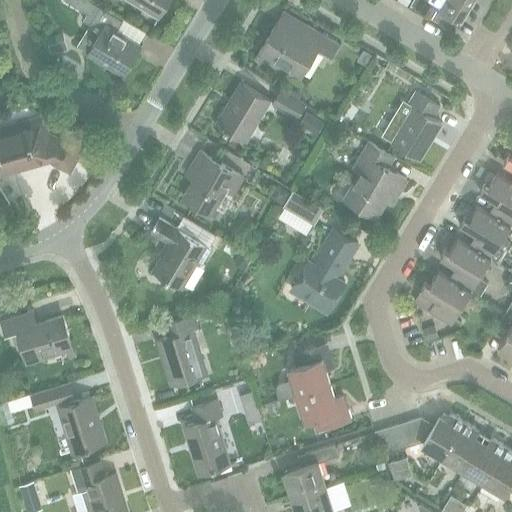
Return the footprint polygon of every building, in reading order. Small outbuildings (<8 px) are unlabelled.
[(87,0),(84,0),(80,8),(87,12),(83,19),(90,23),(85,31),(96,37),(89,49),(88,51),(124,73),(141,45),(116,30),(122,21),(100,7),(87,0)] [(135,0),(159,14),(168,0),(135,0)] [(460,19),(470,0),(412,0),(410,3),(431,15),(437,5),(460,19)] [(276,22),(255,57),(260,60),(264,52),(300,74),(317,46),(330,54),(337,43),(306,24),(299,36),(276,22)] [(59,33),(44,37),(48,53),(64,48),(59,33)] [(144,40),(139,51),(158,59),(162,48),(144,40)] [(231,104),(228,102),(216,121),(245,139),(269,98),(244,83),(231,104)] [(296,115),(304,102),(280,88),(272,101),(296,115)] [(397,109),(382,134),(394,142),(418,156),(440,120),(432,115),(439,104),(414,90),(402,110),(410,114),(409,116),(397,109)] [(316,135),(324,121),(308,111),(299,125),(316,135)] [(2,134),(0,134),(0,169),(34,160),(35,163),(50,158),(69,169),(83,143),(62,132),(58,140),(37,128),(33,129),(30,119),(1,128),(2,134)] [(361,169),(344,196),(373,214),(388,188),(397,193),(406,177),(387,166),(393,156),(367,140),(353,165),(361,169)] [(198,168),(181,195),(210,212),(224,189),(231,193),(242,175),(199,150),(191,164),(198,168)] [(484,182),(478,191),(493,199),(487,210),(510,224),(511,220),(511,181),(496,171),(488,184),(484,182)] [(277,183),(270,195),(280,201),(287,190),(277,183)] [(323,206),(292,188),(282,204),(313,223),(323,206)] [(464,214),(458,223),(473,232),(467,243),(489,257),(499,263),(511,243),(502,237),(510,224),(487,210),(477,204),(468,217),(464,214)] [(169,241),(153,269),(181,286),(198,258),(202,261),(211,246),(177,225),(176,226),(159,216),(151,230),(169,241)] [(312,260),(309,258),(291,287),(326,308),(343,279),(333,273),(346,251),(349,253),(357,240),(333,226),(312,260)] [(444,247),(439,255),(454,264),(448,275),(470,289),(479,295),(488,281),(478,275),(489,257),(467,243),(457,236),(449,249),(444,247)] [(241,251),(233,264),(243,270),(251,257),(241,251)] [(449,322),(470,289),(448,275),(437,269),(429,282),(425,279),(419,288),(435,297),(428,309),(449,322)] [(511,354),(511,297),(497,322),(508,328),(497,346),(511,354)] [(6,333),(18,329),(27,359),(67,347),(70,357),(76,355),(64,315),(37,323),(33,310),(2,319),(6,333)] [(169,334),(158,338),(172,382),(207,371),(193,327),(197,326),(192,313),(164,322),(169,334)] [(432,324),(422,327),(426,339),(436,336),(432,324)] [(275,390),(278,399),(296,393),(329,383),(325,368),(333,365),(325,341),(292,352),(296,365),(288,367),(291,378),(279,382),(276,384),(275,387),(275,390)] [(37,407),(74,395),(70,382),(32,393),(37,407)] [(333,396),(329,383),(296,393),(304,418),(311,416),(315,428),(349,418),(342,394),(333,396)] [(0,392),(0,412),(31,405),(26,386),(0,392)] [(251,390),(239,393),(243,405),(255,401),(251,390)] [(92,395),(59,406),(73,450),(104,440),(96,415),(98,414),(92,395)] [(185,425),(200,471),(230,461),(215,415),(222,413),(217,397),(192,405),(197,421),(185,425)] [(442,455),(463,420),(449,412),(442,423),(436,419),(433,423),(419,415),(409,419),(416,442),(423,440),(421,443),(442,455)] [(416,442),(409,419),(397,423),(404,446),(416,442)] [(463,467),(480,439),(474,436),(478,429),(463,420),(442,455),(463,467)] [(404,446),(397,423),(385,426),(393,449),(404,446)] [(393,449),(385,426),(374,429),(381,453),(393,449)] [(281,427),(268,430),(271,442),(284,438),(281,427)] [(483,480),(504,445),(490,437),(486,443),(480,439),(463,467),(483,480)] [(337,454),(334,442),(303,452),(307,463),(284,471),(292,495),(326,484),(318,460),(337,454)] [(511,449),(504,445),(483,480),(504,492),(511,479),(511,449)] [(392,470),(410,465),(407,457),(390,462),(392,470)] [(99,460),(71,469),(78,491),(73,493),(78,510),(87,508),(88,511),(125,511),(122,499),(120,499),(118,491),(121,490),(115,471),(104,475),(99,460)] [(395,479),(412,474),(410,465),(392,470),(395,479)] [(220,484),(229,485),(231,473),(245,475),(246,470),(222,467),(220,484)] [(33,480),(20,484),(24,498),(37,494),(33,480)] [(326,511),(334,509),(326,484),(292,495),(297,511),(326,511)] [(446,511),(451,511),(459,499),(451,494),(442,509),(446,511)] [(461,511),(467,503),(459,499),(451,511),(461,511)]
